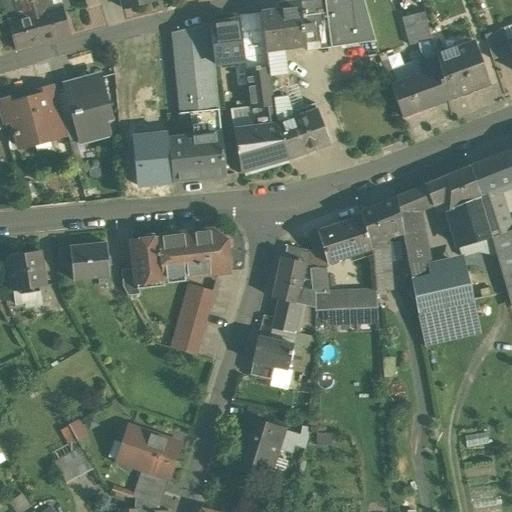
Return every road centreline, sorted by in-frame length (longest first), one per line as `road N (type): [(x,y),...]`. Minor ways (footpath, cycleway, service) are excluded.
road 1 (residential): [(181,511),(278,203)]
road 2 (residential): [(278,203),(0,233)]
road 3 (residential): [(240,0),(0,65)]
road 4 (residential): [(511,124),(355,187),(278,203)]
